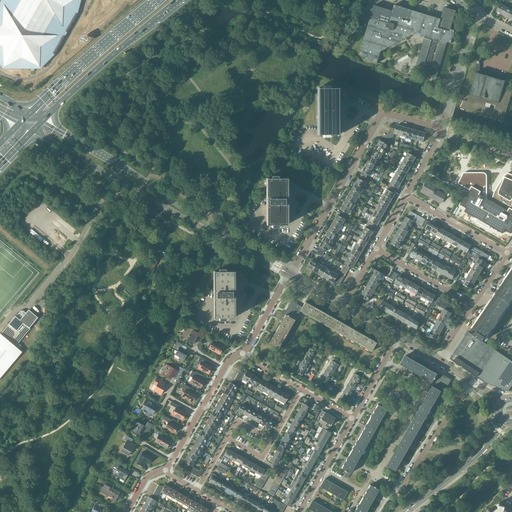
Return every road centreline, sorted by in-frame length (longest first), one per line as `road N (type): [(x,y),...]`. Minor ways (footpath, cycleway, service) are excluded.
road 1 (residential): [(290,274),(379,117),(440,130)]
road 2 (tertiary): [(32,131),(194,220)]
road 3 (trunk): [(42,121),(178,0)]
road 4 (tertiary): [(194,220),(42,121)]
road 5 (trunk): [(157,0),(29,114)]
road 6 (residential): [(470,379),(403,483),(375,474)]
road 7 (residential): [(440,130),(474,11)]
